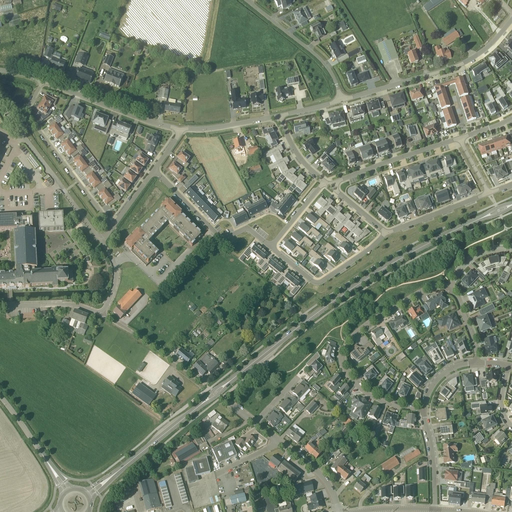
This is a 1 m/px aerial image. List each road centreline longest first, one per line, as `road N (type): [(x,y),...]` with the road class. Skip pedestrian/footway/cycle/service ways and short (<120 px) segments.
road 1 (secondary): [(230,381),(377,272),(511,205)]
road 2 (residential): [(424,409),(368,394),(342,367),(341,353),(369,321),(434,284),(449,289)]
road 3 (residential): [(342,100),(466,61),(511,17)]
road 4 (residential): [(43,81),(26,113),(113,228)]
road 5 (residential): [(102,238),(0,101)]
road 6 (residential): [(154,171),(219,237),(247,229),(270,247)]
road 7 (residential): [(179,131),(43,81)]
road 8 (residential): [(270,247),(321,282),(387,232)]
road 9 (unclassified): [(342,100),(324,63),(243,0)]
road 10 (residential): [(459,138),(327,184)]
road 11 (unclassified): [(204,384),(102,315)]
